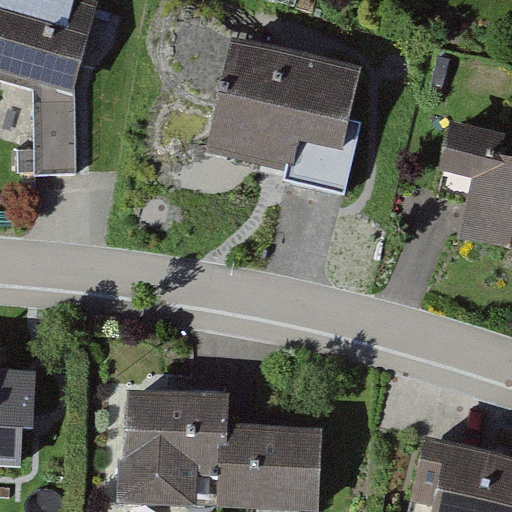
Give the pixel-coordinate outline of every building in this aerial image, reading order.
[(98,12),(54,0),(0,0),(0,74),(34,83),(34,179),(76,175),(73,92),(98,12)] [(372,69),(234,42),(211,156),(349,182),(372,69)] [(511,139),(468,129),(449,209),(466,213),(458,246),(511,258),(511,139)] [(0,462),(22,463),(28,360),(0,358),(0,462)] [(188,511),(320,511),(322,435),(231,433),(232,374),(103,372),(100,510),(188,511)] [(511,511),(511,446),(419,423),(395,511),(511,511)]
